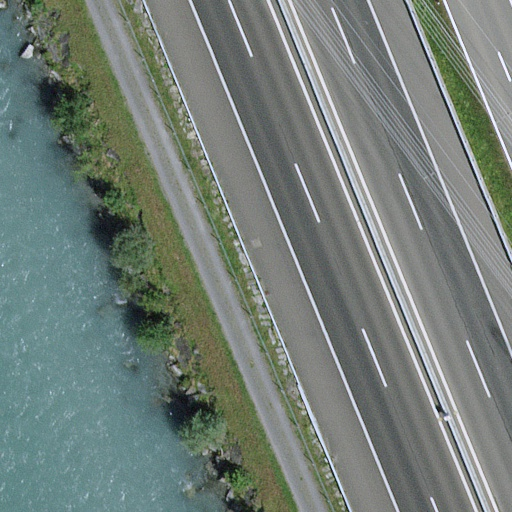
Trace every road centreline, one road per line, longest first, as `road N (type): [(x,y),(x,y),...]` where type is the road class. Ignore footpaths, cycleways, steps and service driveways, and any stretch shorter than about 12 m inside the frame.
road 1 (track): [(315,511),(101,0)]
road 2 (motorway): [(230,0),(438,511)]
road 3 (motorway): [(511,461),(325,0)]
